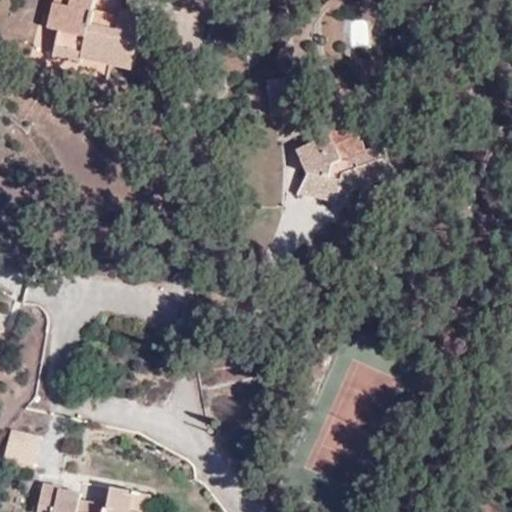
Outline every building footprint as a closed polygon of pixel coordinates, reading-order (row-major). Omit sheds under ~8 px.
[(111,11),(113,0),(69,0),(61,30),(75,33),(67,59),(90,65),(92,58),(149,73),(161,20),(137,13),(132,31),(113,26),(115,12),(111,11)] [(371,47),(369,18),(348,20),(351,49),(371,47)] [(51,61),(58,29),(38,24),(30,56),(51,61)] [(249,89),(251,122),(280,119),(278,88),(249,89)] [(343,209),(345,204),(394,184),(381,152),(367,157),(353,125),(319,138),(320,143),(290,153),(303,183),(301,201),(343,209)] [(27,446),(3,442),(0,463),(0,471),(9,472),(23,474),(27,446)] [(119,511),(120,511),(92,507),(91,511),(62,511),(43,508),(44,503),(25,500),(22,511),(119,511)]
